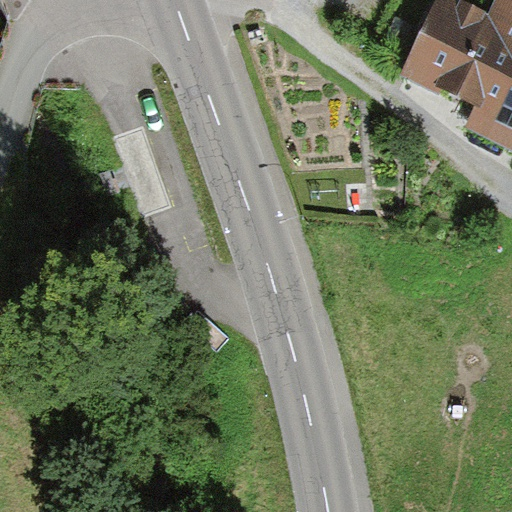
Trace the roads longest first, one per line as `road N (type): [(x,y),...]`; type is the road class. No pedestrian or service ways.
road 1 (tertiary): [(329,511),(276,291),(175,0)]
road 2 (unclassified): [(0,134),(38,36),(85,0)]
